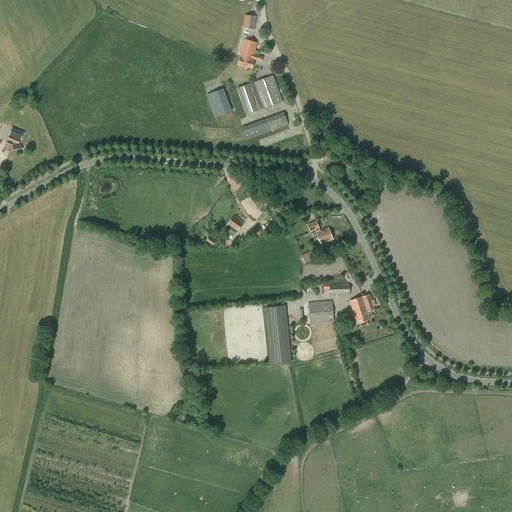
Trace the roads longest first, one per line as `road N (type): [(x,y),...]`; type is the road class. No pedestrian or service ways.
road 1 (secondary): [(309,178),(108,158),(0,210)]
road 2 (secondary): [(511,383),(458,377),(415,348),(349,212),(309,178)]
road 3 (unclassified): [(309,178),(314,162),(298,101),(262,0)]
